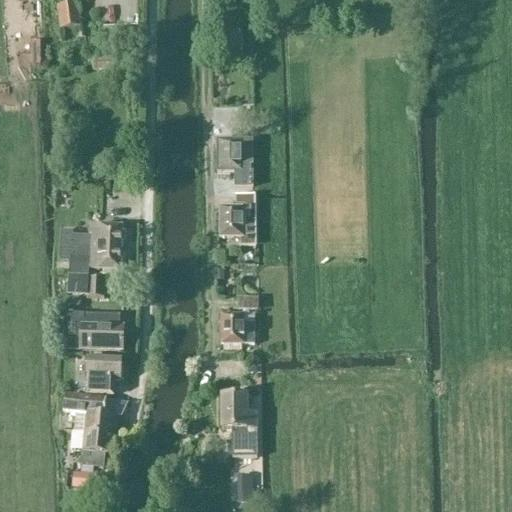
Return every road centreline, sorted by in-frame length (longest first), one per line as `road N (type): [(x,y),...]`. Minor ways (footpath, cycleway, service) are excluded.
road 1 (track): [(152,0),(143,357),(113,511)]
road 2 (track): [(207,449),(206,0)]
